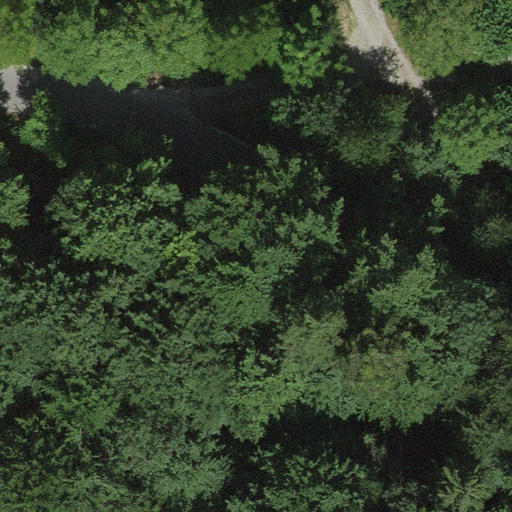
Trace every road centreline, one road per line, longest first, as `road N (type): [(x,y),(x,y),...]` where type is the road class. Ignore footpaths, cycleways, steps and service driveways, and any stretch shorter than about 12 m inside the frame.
road 1 (unclassified): [(511,322),(237,161),(158,124),(75,99),(0,93)]
road 2 (track): [(75,99),(265,93),(385,71),(357,0)]
road 3 (track): [(511,230),(385,71),(511,62)]
